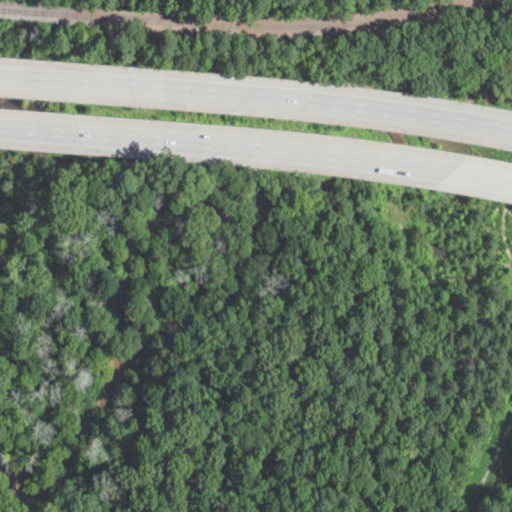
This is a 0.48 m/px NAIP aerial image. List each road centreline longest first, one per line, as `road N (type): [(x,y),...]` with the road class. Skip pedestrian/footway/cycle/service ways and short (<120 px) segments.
road 1 (motorway): [(0,128),(335,156),(511,185)]
road 2 (motorway): [(511,132),(343,105),(0,76)]
